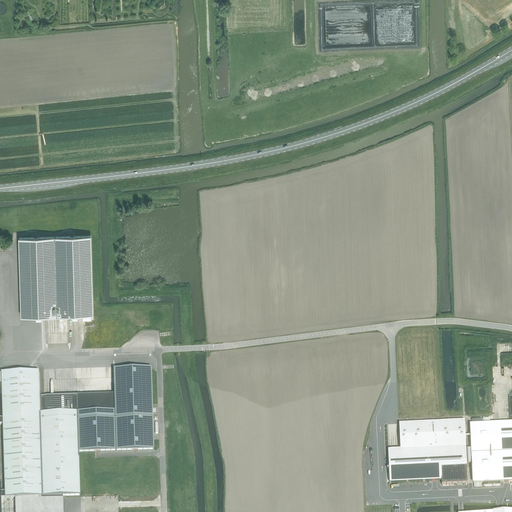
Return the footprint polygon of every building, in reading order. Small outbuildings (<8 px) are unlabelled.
[(8,9),(8,7),(8,6),(8,5),(7,4),(6,3),(5,2),(4,1),(2,1),(1,1),(0,2),(0,1),(0,13),(1,14),(2,14),(4,14),(5,13),(6,12),(7,12),(8,10),(8,9)] [(19,238),(20,256),(21,316),(46,315),(46,316),(68,315),(93,314),(91,236),(19,238)] [(78,421),(77,421),(78,451),(118,450),(153,449),(152,402),(151,369),(135,370),(115,370),(115,388),(114,388),(115,395),(98,395),(77,396),(78,414),(78,421)] [(3,418),(0,418),(0,424),(3,425),(5,492),(1,492),(1,498),(5,498),(63,496),(80,495),(78,458),(78,453),(78,451),(77,421),(78,421),(78,414),(77,396),(40,397),(39,372),(2,373),(3,418)] [(511,422),(471,424),(472,449),(466,449),(465,421),(399,424),(401,450),(388,450),(390,483),(441,480),(442,485),(467,483),(467,464),(473,464),(474,483),(483,482),(484,486),(501,485),(500,482),(511,481),(511,422)]
